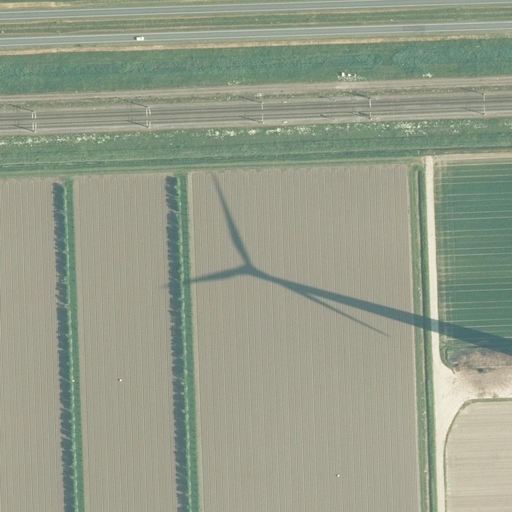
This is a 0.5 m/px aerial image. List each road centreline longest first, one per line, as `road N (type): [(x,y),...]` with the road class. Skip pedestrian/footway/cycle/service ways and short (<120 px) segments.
road 1 (track): [(0,100),(511,81)]
road 2 (trunk): [(0,43),(511,26)]
road 3 (trunk): [(511,0),(0,17)]
road 4 (track): [(439,511),(426,158)]
